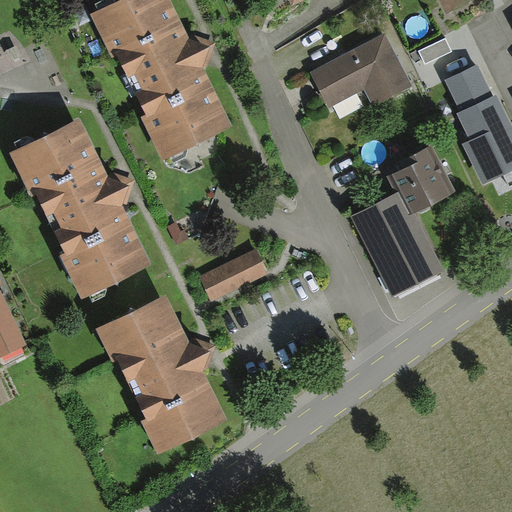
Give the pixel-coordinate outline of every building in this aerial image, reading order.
[(169,0),(111,0),(89,11),(163,165),(233,132),(169,0)] [(485,0),(440,0),(449,17),(485,0)] [(387,33),(312,69),(331,109),(368,91),(375,106),(413,87),(387,33)] [(454,52),(447,39),(419,52),(426,65),(454,52)] [(511,171),(511,134),(487,81),(483,83),(477,68),(451,81),(478,140),(468,145),(485,183),(511,171)] [(156,262),(81,112),(16,144),(90,295),(156,262)] [(458,191),(436,147),(384,171),(395,194),(351,215),(393,295),(445,268),(416,213),(458,191)] [(268,275),(257,250),(197,279),(209,303),(268,275)] [(0,360),(29,346),(0,284),(0,360)] [(227,418),(161,289),(96,321),(159,455),(227,418)]
